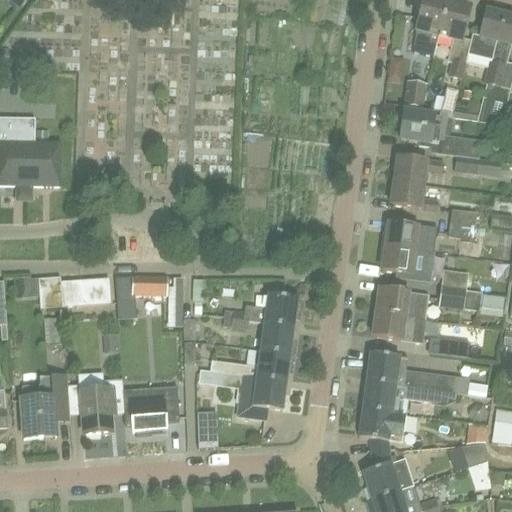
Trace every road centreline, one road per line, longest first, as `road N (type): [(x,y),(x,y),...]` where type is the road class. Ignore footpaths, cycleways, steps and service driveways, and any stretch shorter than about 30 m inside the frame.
road 1 (residential): [(311,463),(374,0)]
road 2 (residential): [(0,268),(186,271),(197,267),(200,250),(189,233),(139,224),(0,233)]
road 3 (residential): [(0,483),(311,463)]
